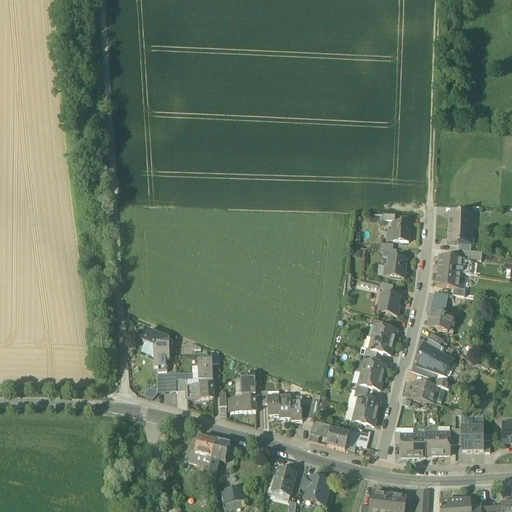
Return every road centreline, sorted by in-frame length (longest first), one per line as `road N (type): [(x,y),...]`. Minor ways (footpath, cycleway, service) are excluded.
road 1 (unclassified): [(104,0),(123,409)]
road 2 (residential): [(376,476),(431,213)]
road 3 (tertiary): [(146,413),(376,476)]
road 4 (track): [(431,213),(437,0)]
road 5 (tertiary): [(376,476),(511,477)]
road 6 (tertiary): [(123,409),(0,404)]
